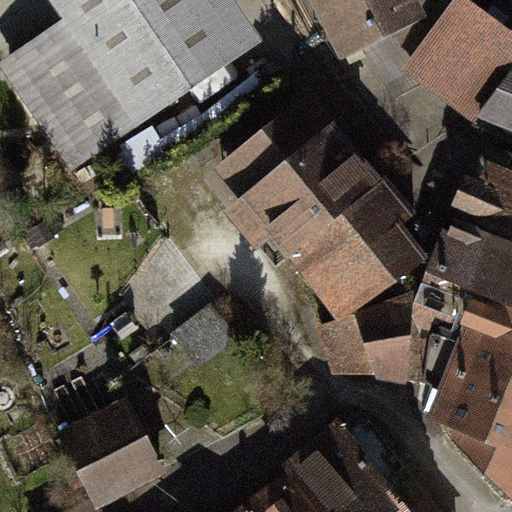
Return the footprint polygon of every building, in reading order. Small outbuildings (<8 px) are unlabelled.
[(243,0),(68,0),(152,129),(275,50),(243,0)] [(435,0),(325,0),(360,68),(447,23),(435,0)] [(511,21),(489,0),(478,0),(427,72),(494,120),(511,127),(511,21)] [(443,224),(327,89),(227,162),(245,190),(231,196),(345,327),(331,329),(348,377),(468,392),(506,299),(457,279),(430,235),(443,224)] [(511,153),(504,150),(457,279),(506,299),(468,392),(459,421),(511,476),(511,153)] [(433,511),(360,425),(247,511),(210,511),(144,406),(73,443),(103,509),(97,511),(433,511)]
